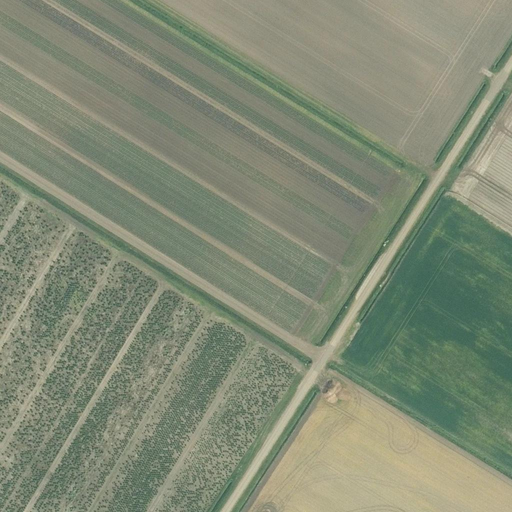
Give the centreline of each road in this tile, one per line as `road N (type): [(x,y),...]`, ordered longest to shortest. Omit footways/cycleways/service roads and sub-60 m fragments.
road 1 (unclassified): [(223,511),(511,59)]
road 2 (track): [(321,358),(0,155)]
